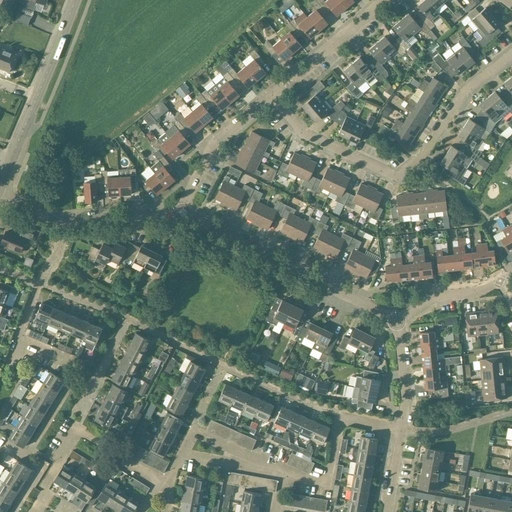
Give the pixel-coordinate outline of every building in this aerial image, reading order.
[(0,0),(0,3),(12,8),(15,0),(0,0)] [(21,0),(14,20),(28,26),(31,17),(20,13),(23,6),(34,10),(37,1),(45,4),(46,0),(21,0)] [(281,0),(275,5),(281,12),(293,1),(292,0),(281,0)] [(316,10),(307,17),(319,31),(327,24),(322,18),(327,14),(316,0),(311,4),(316,10)] [(327,14),(331,10),(336,16),(345,9),(337,0),(327,0),(325,2),(322,0),(315,0),(316,0),(327,14)] [(352,0),(337,0),(345,9),(354,2),(352,0)] [(441,17),(438,14),(435,10),(434,10),(426,0),(424,0),(417,6),(420,9),(425,15),(420,19),(430,30),(435,26),(433,24),(441,17)] [(426,0),(434,10),(435,10),(443,2),(441,0),(426,0)] [(290,19),(298,8),(290,2),(283,14),(290,19)] [(467,16),(478,29),(492,16),(485,8),(479,13),(475,8),(467,16)] [(304,13),(295,20),(294,19),(289,23),(300,36),(305,32),(310,38),(319,31),(307,17),(304,13)] [(408,14),(400,21),(413,35),(421,29),(425,34),(424,37),(430,43),(437,38),(430,30),(420,19),(416,23),(408,14)] [(493,39),(493,38),(500,32),(496,27),(499,24),(492,16),(478,29),(475,31),(482,38),(477,42),(482,48),(493,39)] [(405,42),(413,35),(400,21),(392,28),(400,36),(395,40),(398,43),(405,51),(409,47),(405,42)] [(276,34),(281,39),(281,40),(292,53),(301,46),(296,40),(300,36),(289,23),(284,27),(276,34)] [(393,47),(384,37),(376,43),(389,58),(397,51),(401,57),(406,53),(405,51),(398,43),(393,47)] [(462,47),(454,53),(466,68),(474,62),(466,51),(471,48),(463,37),(458,42),(462,47)] [(271,55),(274,58),(278,54),(284,61),(292,53),(281,40),(272,47),(267,41),(263,45),(271,55)] [(425,52),(432,59),(435,62),(442,69),(449,63),(458,75),(466,68),(454,53),(446,60),(444,61),(434,48),(439,45),(437,42),(431,47),(425,52)] [(368,50),(370,53),(366,57),(385,79),(388,76),(387,72),(381,65),(389,58),(376,43),(368,50)] [(0,68),(9,72),(16,55),(0,48),(0,68)] [(265,73),(260,67),(265,63),(262,60),(254,50),(249,54),(254,60),(245,67),(257,81),(265,73)] [(366,57),(361,60),(359,58),(351,65),(364,79),(372,73),(380,83),(385,79),(366,57)] [(437,73),(442,69),(435,62),(430,66),(437,73)] [(216,68),(223,77),(215,84),(230,103),(239,95),(231,86),(236,82),(224,69),(221,64),(216,68)] [(228,65),(224,69),(236,82),(240,78),(248,88),(257,81),(245,67),(237,74),(231,67),(230,67),(228,65)] [(351,65),(343,71),(352,83),(347,88),(354,96),(358,98),(363,94),(358,88),(365,82),(364,79),(351,65)] [(423,79),(420,83),(441,96),(447,86),(433,77),(429,83),(423,79)] [(506,87),(501,90),(511,103),(511,77),(503,84),(506,87)] [(412,85),(417,88),(414,94),(420,97),(420,98),(434,107),(441,96),(420,83),(415,80),(412,85)] [(320,81),(308,91),(307,91),(301,97),(306,103),(302,106),(309,114),(323,102),(317,94),(325,87),(320,81)] [(175,90),(181,97),(189,91),(183,84),(175,90)] [(201,94),(209,104),(213,100),(222,110),(230,103),(215,84),(207,91),(204,88),(202,89),(201,89),(199,87),(197,89),(201,94)] [(495,92),(487,98),(502,117),(503,118),(510,112),(511,114),(511,113),(511,103),(501,90),(497,94),(495,92)] [(201,94),(196,98),(201,104),(192,111),(204,125),(213,118),(204,108),(209,104),(201,94)] [(416,103),(410,99),(407,104),(427,117),(434,107),(420,98),(416,103)] [(478,105),(481,108),(476,115),(485,122),(492,128),(495,124),(502,117),(487,98),(478,105)] [(161,101),(149,111),(156,120),(160,117),(163,121),(172,114),(161,101)] [(341,101),(332,108),(337,114),(341,110),(343,108),(345,105),(341,101)] [(315,122),(326,113),(330,110),(323,102),(309,114),(315,122)] [(407,104),(404,108),(411,112),(407,118),(421,127),(427,117),(407,104)] [(332,120),(342,126),(338,134),(347,139),(356,122),(346,117),(346,115),(346,114),(345,114),(343,112),(341,110),(332,120)] [(195,132),(204,125),(192,111),(184,118),(179,113),(174,117),(178,121),(183,126),(187,123),(195,132)] [(148,112),(142,118),(149,125),(155,120),(148,112)] [(365,126),(356,122),(347,139),(357,143),(363,131),(368,134),(375,118),(370,116),(365,126)] [(403,124),(397,119),(394,124),(414,137),(421,127),(407,118),(403,124)] [(479,138),(485,130),(489,133),(492,128),(485,122),(481,127),(469,119),(463,128),(479,138)] [(179,131),(170,138),(181,152),(190,144),(182,135),(187,131),(183,126),(178,121),(173,125),(179,131)] [(387,134),(408,147),(414,137),(394,124),(387,134)] [(461,139),(458,143),(482,159),(484,155),(481,153),(481,152),(474,147),(479,138),(463,128),(457,137),(461,139)] [(247,138),(245,142),(264,152),(268,144),(273,147),(275,143),(252,132),(248,138),(247,138)] [(150,141),(157,150),(160,153),(164,149),(172,159),(181,152),(165,133),(157,140),(155,137),(150,141)] [(242,148),(240,153),(259,162),(262,155),(267,158),(269,154),(264,152),(245,142),(246,143),(243,149),(242,148)] [(458,143),(455,148),(451,146),(446,155),(462,165),(467,157),(478,164),(482,159),(458,143)] [(163,157),(160,153),(157,150),(153,154),(159,161),(150,168),(154,173),(166,187),(174,180),(166,170),(171,167),(163,157)] [(255,170),(259,162),(240,153),(237,157),(239,158),(235,165),(259,176),(260,172),(255,170)] [(289,173),(297,176),(306,157),(301,155),(300,156),(294,153),(288,165),(282,163),(277,174),(287,179),(289,173)] [(449,176),(463,185),(467,188),(471,183),(456,174),(462,165),(446,155),(440,164),(452,172),(449,176)] [(303,191),(309,193),(316,178),(310,176),(316,163),(310,160),(310,159),(306,157),(297,176),(304,180),(301,186),(303,186),(302,189),(303,190),(303,191)] [(228,172),(239,178),(242,172),(230,166),(228,172)] [(144,189),(147,192),(152,188),(157,195),(166,187),(154,173),(149,167),(140,174),(141,175),(136,179),(136,182),(138,182),(144,189)] [(136,186),(136,182),(136,179),(135,169),(129,169),(130,177),(119,178),(120,195),(131,195),(130,186),(136,186)] [(316,192),(320,194),(328,198),(330,192),(339,172),(334,170),(334,172),(327,169),(321,181),(316,178),(309,193),(314,196),(316,192)] [(117,197),(117,196),(120,195),(119,178),(118,171),(107,172),(107,171),(101,171),(101,174),(102,191),(103,197),(108,197),(108,196),(111,196),(111,198),(112,199),(116,199),(117,197)] [(344,205),(349,194),(344,191),(349,179),(343,176),(343,174),(339,172),(330,192),(337,195),(335,201),(337,202),(344,205)] [(96,192),(102,191),(101,174),(95,175),(95,182),(84,183),(85,203),(97,202),(96,192)] [(220,204),(225,206),(234,186),(227,183),(230,178),(226,176),(214,199),(221,202),(220,204)] [(356,204),(363,207),(372,188),(368,186),(367,187),(360,184),(355,196),(349,194),(344,205),(353,210),(356,204)] [(242,190),(234,186),(225,206),(229,208),(230,207),(237,210),(242,198),(248,201),(253,189),(244,185),(242,190)] [(377,190),(372,188),(363,207),(371,211),(368,217),(377,221),(382,209),(377,207),(383,195),(376,191),(377,190)] [(262,194),(253,189),(248,201),(253,203),(246,219),(252,222),(252,223),(256,225),(265,206),(258,203),(262,194)] [(437,190),(432,191),(434,212),(442,211),(443,217),(447,217),(444,191),(437,192),(437,190)] [(426,213),(434,212),(432,191),(427,191),(427,193),(420,194),(423,219),(427,219),(426,213)] [(402,216),(410,215),(408,193),(403,194),(403,196),(396,196),(399,222),(403,222),(402,216)] [(419,220),(423,219),(420,194),(413,194),(413,193),(408,193),(410,215),(418,214),(419,220)] [(286,206),(277,201),(273,210),(265,206),(256,225),(260,228),(261,226),(268,229),(276,214),(281,217),(286,206)] [(295,210),(286,206),(281,217),(286,220),(280,231),(287,234),(286,236),(291,238),(300,219),(293,215),(295,210)] [(307,222),(300,219),(291,238),(295,240),(296,239),(302,242),(308,230),(313,233),(319,222),(310,217),(307,222)] [(328,226),(319,222),(313,233),(319,236),(313,247),(320,251),(319,252),(323,254),(333,235),(326,231),(328,226)] [(508,253),(511,250),(511,236),(507,228),(502,231),(505,237),(500,240),(508,253)] [(19,238),(6,232),(0,245),(20,253),(23,244),(29,247),(34,235),(22,230),(19,238)] [(340,238),(333,235),(323,254),(328,256),(329,255),(335,258),(341,246),(347,249),(353,238),(343,233),(340,238)] [(350,272),(355,274),(364,255),(357,251),(361,242),(353,238),(347,249),(352,252),(344,267),(351,270),(350,272)] [(452,241),(453,248),(454,255),(448,256),(449,271),(460,269),(458,247),(457,241),(452,241)] [(122,256),(128,259),(135,245),(128,242),(125,248),(115,243),(112,249),(113,249),(108,259),(118,264),(122,256)] [(105,265),(108,259),(113,249),(112,249),(103,244),(100,250),(93,247),(87,260),(94,264),(96,260),(105,265)] [(128,259),(144,267),(152,251),(146,249),(147,246),(143,244),(141,245),(140,248),(135,245),(128,259)] [(487,244),(481,245),(483,267),(495,266),(494,251),(488,251),(487,244)] [(476,253),(471,253),(472,268),(483,267),(481,245),(475,245),(476,253)] [(418,248),(419,256),(418,256),(420,278),(432,277),(430,262),(424,263),(423,247),(418,248)] [(464,247),(458,247),(460,269),(472,268),(471,253),(465,254),(464,247)] [(438,272),(449,271),(448,256),(442,256),(441,249),(435,250),(438,272)] [(157,254),(152,251),(144,267),(154,273),(155,272),(160,275),(167,260),(162,257),(163,256),(162,254),(158,252),(157,254)] [(389,253),(390,259),(391,267),(385,267),(386,282),(398,281),(396,259),(395,259),(395,253),(389,253)] [(381,263),(364,255),(355,274),(359,276),(360,275),(366,278),(369,272),(375,274),(381,263)] [(396,259),(398,281),(409,280),(408,265),(402,265),(401,255),(396,255),(396,259)] [(413,264),(408,265),(409,280),(420,278),(418,256),(412,257),(413,264)] [(19,289),(5,284),(0,282),(0,302),(4,304),(8,292),(17,295),(19,289)] [(286,298),(284,301),(282,300),(276,312),(271,309),(266,320),(276,325),(279,320),(284,323),(292,305),(291,305),(292,301),(286,298)] [(0,302),(0,322),(5,325),(7,320),(3,318),(6,317),(10,306),(0,302)] [(45,327),(47,323),(53,308),(41,303),(35,318),(33,323),(38,325),(39,325),(45,327)] [(294,306),(292,305),(284,323),(294,328),(292,333),(297,336),(303,325),(297,322),(303,311),(302,310),(302,306),(297,303),(294,306)] [(47,323),(59,329),(65,313),(53,308),(47,323)] [(496,310),(485,311),(488,335),(498,333),(496,310)] [(478,336),(488,335),(485,311),(475,312),(478,336)] [(467,337),(478,336),(475,312),(465,314),(467,337)] [(59,329),(71,334),(78,318),(65,313),(59,329)] [(71,334),(83,339),(89,323),(78,318),(71,334)] [(82,359),(86,349),(92,351),(102,328),(89,323),(83,339),(75,357),(82,359)] [(296,341),(312,348),(321,328),(311,323),(306,333),(301,330),(296,341)] [(325,362),(328,356),(333,346),(327,343),(332,334),(321,328),(312,348),(322,354),(319,359),(325,362)] [(355,353),(358,348),(365,333),(355,328),(349,339),(344,337),(339,347),(344,350),(345,348),(355,353)] [(27,336),(40,341),(42,336),(42,335),(30,330),(27,336)] [(268,338),(275,341),(278,334),(272,331),(268,338)] [(419,333),(420,345),(442,342),(442,337),(434,337),(434,331),(419,333)] [(135,333),(130,344),(145,352),(150,341),(135,333)] [(365,333),(358,348),(367,353),(364,360),(369,362),(366,368),(369,369),(373,369),(379,358),(373,355),(374,352),(369,349),(375,338),(365,333)] [(49,339),(42,336),(40,341),(46,344),(49,339)] [(445,342),(442,342),(420,345),(421,356),(436,354),(436,349),(443,348),(443,347),(446,347),(445,342)] [(57,349),(64,352),(66,346),(59,343),(57,349)] [(130,344),(124,356),(138,364),(145,352),(130,344)] [(73,349),(66,346),(64,352),(70,354),(73,349)] [(162,346),(159,353),(163,356),(167,349),(162,346)] [(252,353),(249,359),(256,362),(259,356),(252,353)] [(437,360),(436,354),(421,356),(423,367),(445,365),(444,359),(437,360)] [(124,356),(118,368),(133,376),(138,364),(124,356)] [(479,360),(480,370),(504,368),(503,357),(479,360)] [(171,358),(168,364),(173,367),(176,360),(171,358)] [(190,361),(184,373),(199,380),(205,368),(190,361)] [(155,373),(158,367),(153,364),(150,370),(155,373)] [(170,374),(173,367),(168,364),(164,371),(170,374)] [(272,364),(269,371),(278,375),(281,368),(272,364)] [(445,371),(445,365),(423,367),(424,379),(439,377),(438,371),(445,371)] [(30,367),(27,373),(31,376),(35,370),(30,367)] [(127,388),(133,376),(118,368),(112,380),(127,388)] [(282,368),(279,375),(285,378),(288,371),(282,368)] [(480,370),(481,380),(505,378),(504,368),(480,370)] [(356,376),(354,387),(377,392),(379,381),(377,380),(378,373),(364,370),(362,377),(356,376)] [(49,372),(43,383),(57,392),(64,381),(49,372)] [(27,373),(23,379),(20,384),(25,387),(31,376),(27,373)] [(184,373),(178,385),(193,392),(199,380),(184,373)] [(314,380),(300,373),(295,383),(309,390),(314,380)] [(424,379),(425,390),(429,390),(430,396),(448,394),(447,382),(439,383),(439,377),(424,379)] [(506,388),(505,378),(481,380),(482,391),(506,388)] [(159,381),(156,388),(161,390),(165,383),(159,381)] [(318,381),(316,393),(326,395),(328,383),(318,381)] [(43,383),(36,394),(50,403),(57,392),(43,383)] [(218,400),(230,405),(237,390),(225,384),(218,400)] [(112,385),(106,397),(121,404),(127,393),(112,385)] [(187,403),(193,392),(178,385),(172,396),(187,403)] [(352,399),(351,403),(357,404),(356,407),(371,410),(372,402),(375,403),(377,392),(354,387),(352,399)] [(158,397),(161,390),(156,388),(152,394),(158,397)] [(507,399),(506,388),(482,391),(483,401),(507,399)] [(17,389),(13,395),(18,399),(22,392),(17,389)] [(230,405),(242,410),(249,395),(237,390),(230,405)] [(36,394),(29,405),(43,414),(50,403),(36,394)] [(13,395),(6,406),(11,409),(14,405),(18,399),(13,395)] [(242,410),(254,416),(261,400),(249,395),(242,410)] [(181,416),(187,403),(172,396),(166,408),(181,416)] [(119,409),(121,404),(106,397),(100,408),(115,416),(115,415),(121,418),(124,412),(119,409)] [(273,406),(261,400),(254,416),(266,421),(273,406)] [(137,403),(133,410),(138,412),(141,406),(137,403)] [(36,425),(43,414),(29,405),(22,416),(36,425)] [(11,409),(6,406),(0,416),(0,418),(4,421),(4,420),(6,421),(12,410),(11,409)] [(274,422),(286,428),(293,412),(281,407),(274,422)] [(109,428),(115,416),(100,408),(94,420),(109,428)] [(134,419),(138,412),(133,410),(130,416),(134,419)] [(167,412),(161,424),(176,432),(182,420),(167,412)] [(305,418),(293,412),(286,428),(298,433),(305,418)] [(216,419),(223,422),(225,416),(219,413),(216,419)] [(29,437),(36,425),(22,416),(15,428),(29,437)] [(233,420),(225,416),(223,422),(230,425),(233,420)] [(317,423),(305,418),(298,433),(310,438),(317,423)] [(206,431),(212,434),(217,423),(211,420),(206,431)] [(142,421),(139,427),(144,430),(147,423),(142,421)] [(223,425),(217,423),(212,434),(218,436),(223,425)] [(329,428),(317,423),(310,438),(322,444),(329,428)] [(170,444),(176,432),(161,424),(155,436),(170,444)] [(240,429),(247,432),(249,427),(242,424),(240,429)] [(228,428),(223,425),(218,436),(223,439),(228,428)] [(124,427),(121,433),(126,436),(129,429),(124,427)] [(145,430),(144,430),(139,427),(132,441),(138,444),(145,430)] [(256,430),(249,427),(247,432),(254,435),(256,430)] [(23,448),(29,437),(15,428),(8,439),(23,448)] [(234,430),(228,428),(223,439),(228,441),(234,430)] [(239,433),(234,430),(228,441),(234,444),(239,433)] [(245,435),(239,433),(234,444),(239,446),(245,435)] [(239,446),(245,448),(250,437),(245,435),(239,446)] [(164,455),(170,444),(155,436),(149,448),(164,455)] [(273,441),(279,444),(281,439),(275,436),(273,441)] [(360,436),(357,450),(374,453),(376,439),(360,436)] [(256,440),(250,437),(245,448),(251,451),(256,440)] [(289,442),(281,439),(279,444),(286,447),(289,442)] [(125,453),(131,456),(136,446),(131,443),(125,453)] [(142,449),(136,446),(131,456),(136,459),(142,449)] [(297,452),(303,454),(305,449),(299,446),(297,452)] [(421,453),(420,457),(442,462),(444,451),(425,448),(424,454),(421,453)] [(147,451),(142,449),(136,459),(142,462),(147,451)] [(313,452),(305,449),(303,454),(310,458),(313,452)] [(72,450),(69,456),(80,463),(83,457),(72,450)] [(357,450),(355,462),(372,465),(374,453),(357,450)] [(152,454),(147,451),(142,462),(147,465),(152,454)] [(286,464),(291,467),(296,455),(291,453),(286,464)] [(158,457),(152,454),(147,465),(152,467),(158,457)] [(291,467),(297,469),(302,458),(296,455),(291,467)] [(163,460),(158,457),(152,467),(158,470),(163,460)] [(422,462),(421,468),(440,472),(442,462),(420,457),(419,461),(422,462)] [(307,460),(302,458),(297,469),(302,472),(307,460)] [(17,460),(10,471),(24,480),(31,469),(17,460)] [(85,465),(91,469),(94,464),(89,460),(85,465)] [(169,463),(163,460),(158,470),(163,473),(169,463)] [(314,463),(307,460),(302,472),(309,474),(314,463)] [(355,462),(353,475),(369,478),(372,465),(355,462)] [(53,480),(64,487),(73,473),(62,466),(53,480)] [(116,467),(113,472),(119,476),(122,471),(116,467)] [(417,473),(416,477),(438,482),(440,472),(421,468),(420,474),(417,473)] [(10,471),(3,483),(17,491),(24,480),(10,471)] [(483,482),(484,482),(485,473),(480,472),(469,471),(469,476),(479,478),(478,483),(483,483),(483,482)] [(227,484),(233,485),(235,473),(229,472),(227,484)] [(64,487),(75,494),(84,480),(73,473),(64,487)] [(233,485),(239,486),(241,474),(235,473),(233,485)] [(495,475),(485,473),(484,482),(489,483),(490,480),(494,481),(495,475)] [(239,486),(245,487),(247,475),(241,474),(239,486)] [(245,487),(251,488),(253,476),(247,475),(245,487)] [(367,491),(369,478),(353,475),(350,488),(367,491)] [(459,484),(458,485),(464,486),(466,476),(461,475),(460,479),(456,479),(455,484),(459,484)] [(187,476),(185,489),(201,492),(204,479),(187,476)] [(251,488),(257,489),(259,477),(253,476),(251,488)] [(129,482),(135,485),(138,481),(132,477),(129,482)] [(257,489),(263,490),(265,479),(259,477),(257,489)] [(436,492),(438,482),(416,477),(416,481),(419,482),(418,488),(436,492)] [(511,478),(505,477),(504,482),(503,486),(508,487),(509,483),(511,483),(511,478)] [(271,480),(265,479),(263,490),(269,491),(271,480)] [(96,487),(84,480),(75,494),(87,502),(96,487)] [(277,481),(271,480),(269,491),(275,493),(277,481)] [(149,488),(138,481),(135,485),(135,486),(135,487),(146,494),(149,488)] [(3,483),(0,487),(0,496),(10,503),(17,491),(3,483)] [(96,497),(108,504),(117,490),(105,483),(96,497)] [(350,488),(348,500),(365,503),(367,491),(350,488)] [(199,504),(201,492),(185,489),(182,501),(199,504)] [(108,504),(119,511),(128,497),(117,490),(108,504)] [(243,491),(241,504),(257,507),(260,494),(243,491)] [(289,506),(295,507),(297,495),(291,494),(289,506)] [(477,511),(481,496),(471,494),(467,511),(477,511)] [(303,496),(297,495),(295,507),(301,508),(303,496)] [(497,495),(497,499),(491,498),(488,511),(498,511),(501,500),(501,496),(497,495)] [(0,496),(0,511),(1,511),(4,511),(10,503),(0,496)] [(309,497),(303,496),(301,508),(307,509),(309,497)] [(488,511),(491,498),(481,496),(477,511),(488,511)] [(133,511),(139,504),(128,497),(119,511),(120,511),(133,511)] [(307,509),(313,510),(315,498),(309,497),(307,509)] [(321,499),(315,498),(313,510),(319,511),(321,499)] [(325,511),(327,500),(321,499),(319,511),(323,511),(325,511)] [(363,511),(365,503),(348,500),(346,511),(363,511)] [(508,511),(511,502),(501,500),(498,511),(508,511)] [(182,501),(180,511),(197,511),(199,504),(182,501)]
